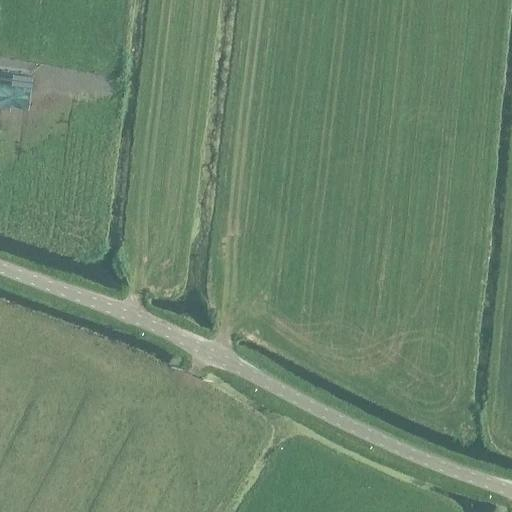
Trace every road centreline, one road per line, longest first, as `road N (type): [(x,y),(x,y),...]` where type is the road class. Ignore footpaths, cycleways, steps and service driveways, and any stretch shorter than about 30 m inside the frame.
road 1 (unclassified): [(511,490),(432,464),(209,355),(0,273)]
road 2 (track): [(250,223),(225,336),(173,401)]
road 3 (track): [(173,401),(0,347)]
road 4 (track): [(151,170),(126,322)]
